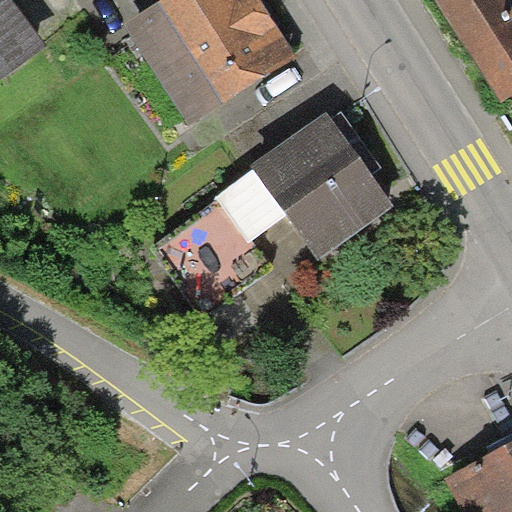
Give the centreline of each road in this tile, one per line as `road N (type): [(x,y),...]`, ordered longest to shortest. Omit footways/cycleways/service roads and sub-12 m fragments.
road 1 (tertiary): [(359,0),(511,256)]
road 2 (residential): [(0,313),(231,449)]
road 3 (residential): [(307,431),(511,311)]
